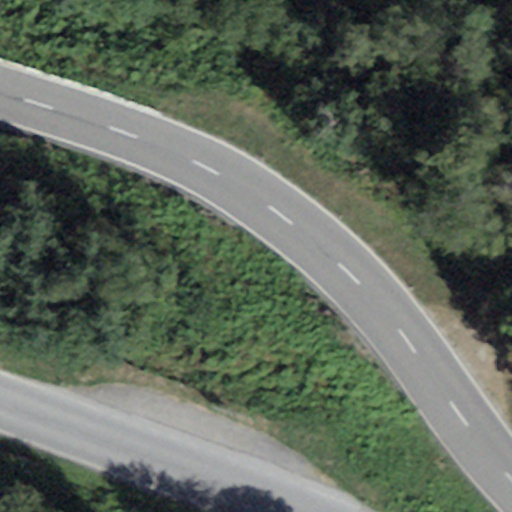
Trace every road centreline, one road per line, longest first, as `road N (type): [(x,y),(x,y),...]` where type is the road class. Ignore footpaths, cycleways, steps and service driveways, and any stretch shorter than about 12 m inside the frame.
road 1 (tertiary): [(0,90),(177,153),(257,196),(336,263),(511,476)]
road 2 (tertiary): [(295,511),(0,402)]
